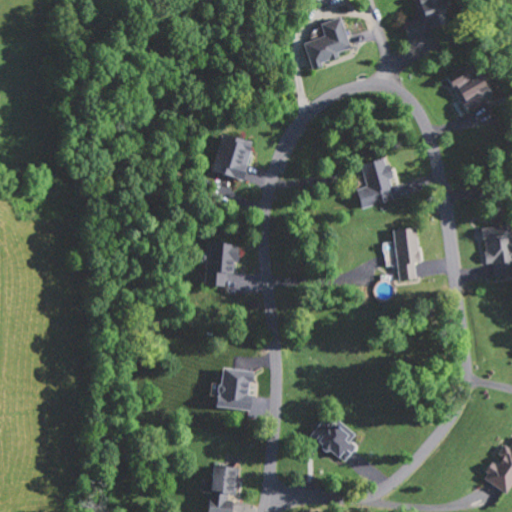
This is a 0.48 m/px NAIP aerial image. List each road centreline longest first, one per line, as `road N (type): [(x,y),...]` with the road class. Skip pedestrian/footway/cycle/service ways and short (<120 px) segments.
road 1 (residential): [(269,496),(385,492),(427,455),(465,392),(465,341),(437,161),(424,122),(396,80),(369,0)]
road 2 (residential): [(267,511),(278,382),(267,269),(276,169),(303,123),(334,98),(374,88),(409,100)]
